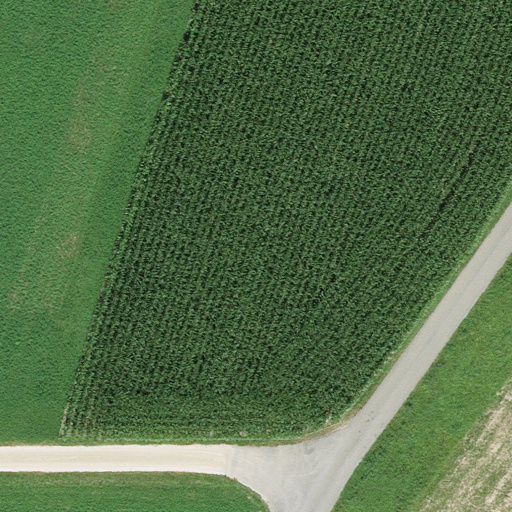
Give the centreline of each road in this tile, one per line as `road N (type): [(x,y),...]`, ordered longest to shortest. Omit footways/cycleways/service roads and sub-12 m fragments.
road 1 (track): [(324,479),(263,467),(0,467)]
road 2 (track): [(511,216),(324,479)]
